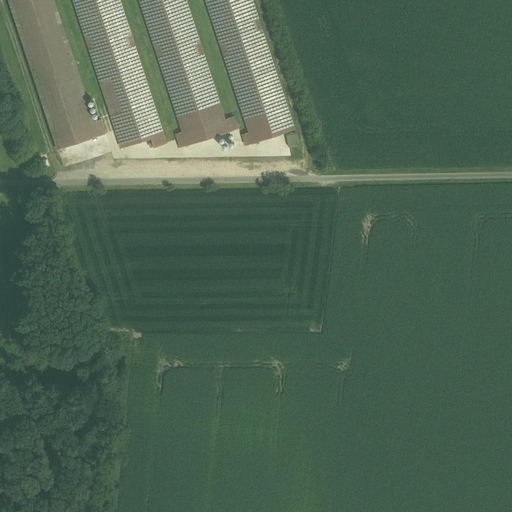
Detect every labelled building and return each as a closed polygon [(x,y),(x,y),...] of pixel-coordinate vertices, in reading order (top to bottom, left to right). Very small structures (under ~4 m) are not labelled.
[(94,122),(54,0),(9,0),(58,149),(106,133),(101,119),(94,122)] [(167,143),(120,0),(74,0),(123,147),(152,138),(155,147),(167,143)] [(140,0),(184,132),(176,134),(181,147),(239,128),(235,117),(226,120),(186,0),(140,0)] [(295,129),(253,0),(207,0),(250,132),(243,135),(246,145),(295,129)] [(293,147),(303,145),(299,132),(290,134),(293,147)]
